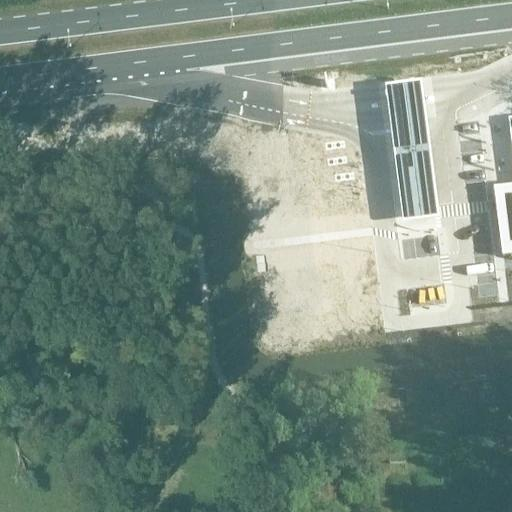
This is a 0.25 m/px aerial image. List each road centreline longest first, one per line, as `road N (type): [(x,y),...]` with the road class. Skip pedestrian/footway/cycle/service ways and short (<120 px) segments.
road 1 (primary): [(170,78),(511,29)]
road 2 (primary): [(249,0),(0,29)]
road 3 (primary): [(0,100),(170,78)]
